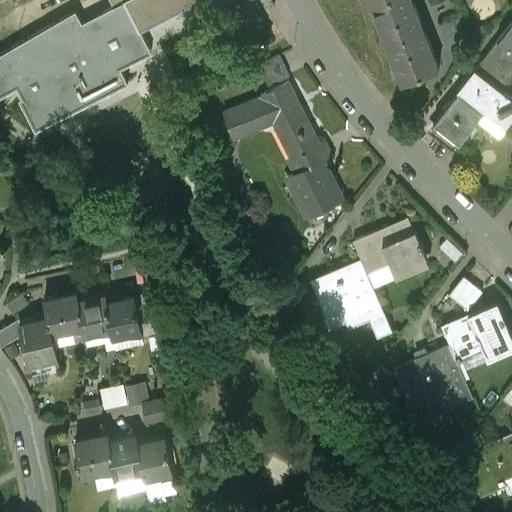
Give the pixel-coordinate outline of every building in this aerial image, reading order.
[(113,0),(115,4),(83,21),(76,10),(0,52),(0,95),(17,87),(22,97),(19,98),(36,129),(130,83),(121,67),(153,52),(141,29),(198,0),(113,0)] [(440,66),(413,0),(384,0),(373,4),(402,80),(440,66)] [(511,21),(498,39),(511,49),(511,21)] [(511,49),(498,39),(476,67),(505,89),(511,79),(511,49)] [(280,54),(259,64),(268,85),(289,75),(280,54)] [(476,67),(435,121),(460,140),(487,106),(508,122),(511,116),(511,94),(505,89),(476,67)] [(288,81),(260,96),(274,122),(293,157),(300,153),(307,167),(325,158),(333,154),(324,138),(319,141),(288,81)] [(261,97),(225,112),(235,138),(274,122),(261,97)] [(307,167),(296,172),(289,175),(309,215),(342,198),(328,170),(331,169),(325,158),(307,167)] [(409,216),(354,238),(362,257),(368,271),(393,261),(397,270),(427,258),(422,246),(424,246),(422,239),(419,240),(409,216)] [(463,253),(447,237),(439,246),(455,261),(463,253)] [(362,257),(312,278),(328,316),(343,309),(350,326),(371,317),(385,311),(368,271),(362,257)] [(483,290),(464,275),(450,293),(469,308),(483,290)] [(295,276),(277,299),(288,310),(308,285),(295,276)] [(77,291),(45,298),(49,316),(53,332),(85,325),(79,300),(77,291)] [(105,293),(79,300),(85,325),(86,333),(113,328),(107,301),(105,293)] [(135,295),(107,301),(113,328),(114,335),(142,329),(135,295)] [(511,332),(498,300),(443,324),(451,342),(459,361),(511,337),(511,332)] [(145,308),(146,332),(158,331),(157,308),(145,308)] [(385,311),(371,317),(378,335),(393,329),(385,311)] [(49,316),(20,322),(30,368),(59,361),(53,332),(49,316)] [(451,342),(395,365),(412,406),(439,394),(445,407),(473,395),(459,361),(451,342)] [(379,362),(363,383),(375,396),(393,373),(379,362)] [(150,379),(130,381),(132,399),(152,397),(150,379)] [(106,406),(131,403),(128,382),(103,385),(106,406)] [(175,395),(145,402),(149,420),(179,413),(175,395)] [(511,404),(502,397),(486,417),(496,425),(511,405),(511,404)] [(511,431),(481,444),(484,450),(473,455),(474,459),(467,462),(478,489),(499,480),(500,482),(505,481),(504,478),(511,474),(511,431)] [(108,432),(76,439),(80,459),(78,459),(79,464),(81,464),(84,474),(115,467),(110,441),(108,432)] [(136,435),(110,441),(115,467),(117,475),(144,470),(138,442),(136,435)] [(173,470),(166,436),(138,442),(144,470),(146,477),(173,470)]
